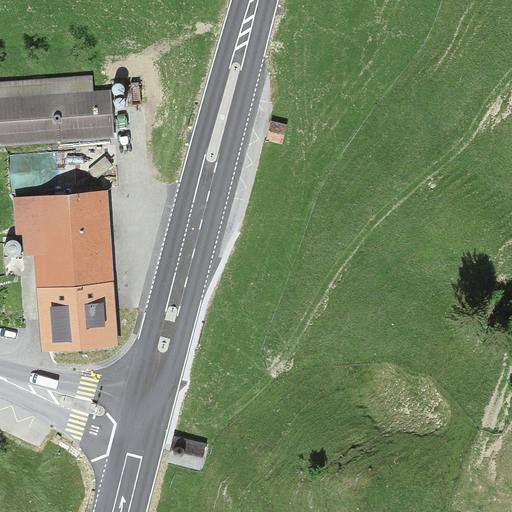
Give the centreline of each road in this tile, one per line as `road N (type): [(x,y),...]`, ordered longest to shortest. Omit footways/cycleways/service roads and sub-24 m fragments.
road 1 (track): [(149,407),(217,421),(252,394),(360,239),(458,147),(511,75)]
road 2 (secondary): [(255,0),(145,421)]
road 3 (track): [(511,337),(474,465),(479,487),(511,498)]
road 4 (tertiary): [(0,377),(145,421)]
